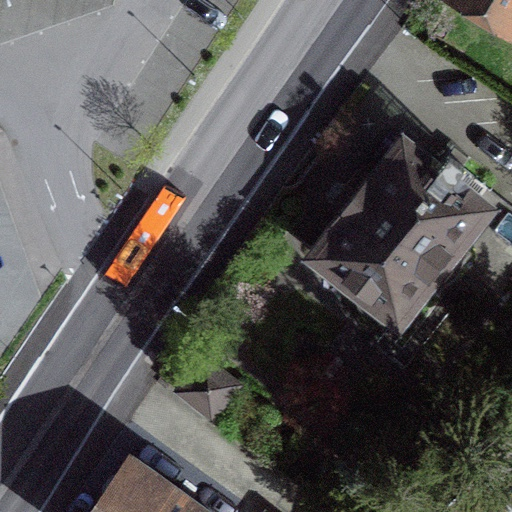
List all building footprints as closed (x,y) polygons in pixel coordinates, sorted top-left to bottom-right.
[(511,0),(476,0),(511,21),(511,0)] [(438,166),(404,140),(378,174),(374,171),(338,218),(342,220),(318,251),(360,284),(356,292),(356,299),(360,306),(366,310),(372,313),(379,313),(384,311),(389,307),(398,315),(485,205),(451,179),(463,162),(449,151),(438,166)] [(233,383),(204,359),(180,388),(210,412),(233,383)] [(206,511),(131,458),(92,511),(206,511)] [(511,511),(511,508),(480,476),(442,511),(511,511)]
